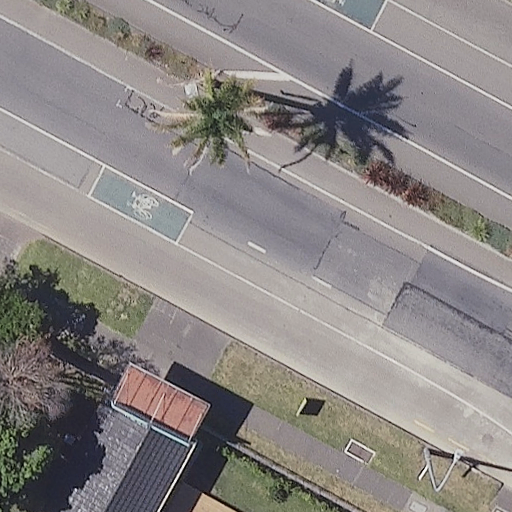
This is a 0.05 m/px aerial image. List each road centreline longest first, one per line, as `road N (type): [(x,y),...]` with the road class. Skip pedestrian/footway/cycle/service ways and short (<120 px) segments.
road 1 (secondary): [(511,341),(0,60)]
road 2 (secondary): [(233,0),(511,150)]
